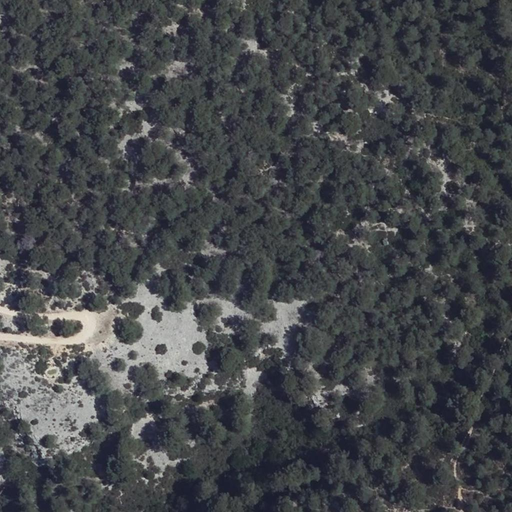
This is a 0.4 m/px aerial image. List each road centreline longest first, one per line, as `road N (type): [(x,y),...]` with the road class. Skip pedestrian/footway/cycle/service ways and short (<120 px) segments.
road 1 (track): [(0,339),(63,340),(88,325),(84,316),(0,309)]
road 2 (track): [(459,511),(454,462),(511,352)]
